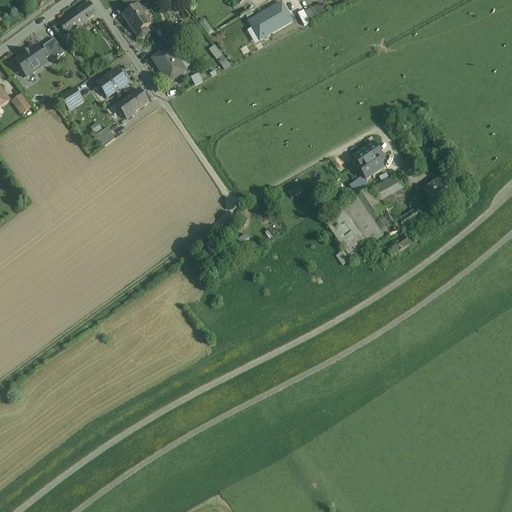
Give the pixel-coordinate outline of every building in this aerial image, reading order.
[(294,16),(282,1),(267,14),(275,23),(273,25),(277,30),(294,16)] [(89,3),(59,25),(66,36),(70,33),(97,14),(89,3)] [(322,5),(311,11),(315,19),(326,13),(322,5)] [(138,6),(122,17),(135,36),(136,35),(144,30),(151,25),(138,6)] [(311,9),(305,12),(310,23),(316,20),(311,11),(311,9)] [(310,23),(305,12),(299,15),(304,26),(310,23)] [(95,29),(103,32),(105,25),(97,22),(95,29)] [(66,36),(59,25),(54,29),(61,40),(66,36)] [(144,30),(136,35),(139,39),(142,40),(146,37),(147,33),(144,30)] [(180,42),(173,32),(163,39),(169,49),(170,49),(180,42)] [(66,36),(61,40),(65,45),(69,43),(74,39),(70,33),(66,36)] [(54,40),(44,47),(45,49),(52,59),(53,61),(64,54),(54,40)] [(215,44),(210,48),(224,70),(229,66),(215,44)] [(28,78),(48,64),(46,62),(40,53),(35,45),(15,59),(28,78)] [(52,59),(45,49),(40,53),(46,62),(52,59)] [(170,49),(169,49),(152,60),(158,68),(159,68),(162,72),(161,73),(169,84),(186,72),(170,49)] [(117,71),(97,85),(106,99),(127,84),(117,71)] [(0,88),(0,108),(9,102),(0,88)] [(74,89),(62,98),(69,108),(81,100),(74,89)] [(139,91),(132,97),(131,96),(116,106),(127,120),(135,114),(148,104),(139,91)] [(21,94),(11,101),(17,109),(22,106),(26,112),(31,109),(21,94)] [(119,121),(111,110),(105,115),(113,125),(119,121)] [(97,123),(91,126),(94,133),(101,129),(97,123)] [(107,129),(96,137),(104,148),(115,140),(107,129)] [(373,144),(353,157),(364,173),(368,171),(376,165),(384,160),(373,144)] [(395,177),(384,160),(376,165),(381,173),(385,179),(377,184),(378,186),(395,177)] [(376,165),(368,171),(372,178),(381,173),(376,165)] [(368,181),(371,185),(372,187),(377,184),(385,179),(381,173),(372,178),(368,181)] [(378,186),(371,189),(377,202),(403,188),(397,176),(378,186)] [(366,177),(357,183),(363,191),(371,185),(368,181),(366,177)] [(452,198),(440,181),(423,192),(429,200),(423,205),(429,213),(435,209),(436,209),(452,198)] [(357,183),(352,187),(357,195),(363,191),(357,183)] [(301,185),(291,189),(294,196),(304,193),(301,185)] [(383,210),(369,190),(352,202),(366,222),(383,210)] [(366,222),(352,202),(318,223),(340,262),(372,243),(367,235),(371,232),(365,223),(366,222)] [(423,205),(394,224),(400,232),(429,213),(423,205)] [(366,222),(365,223),(371,232),(377,241),(380,245),(381,245),(399,233),(400,232),(394,224),(384,210),(366,222)] [(377,241),(371,232),(367,235),(372,243),(373,244),(377,241)] [(399,233),(381,245),(386,252),(391,259),(409,246),(404,239),(404,240),(399,233)]
